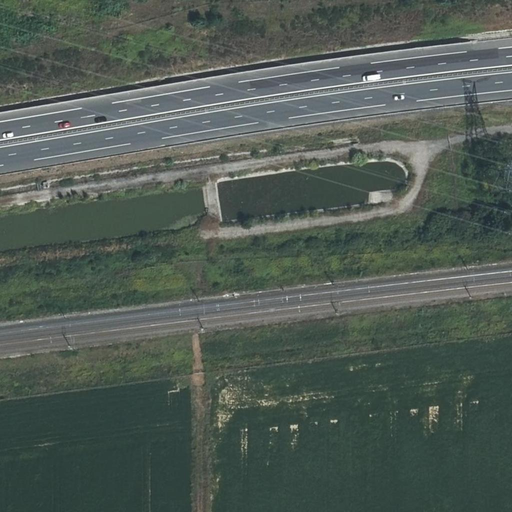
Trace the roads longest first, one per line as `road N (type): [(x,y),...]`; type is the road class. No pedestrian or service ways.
road 1 (motorway): [(0,157),(279,110),(511,82)]
road 2 (motorway): [(511,55),(0,130)]
road 3 (track): [(200,383),(200,511)]
